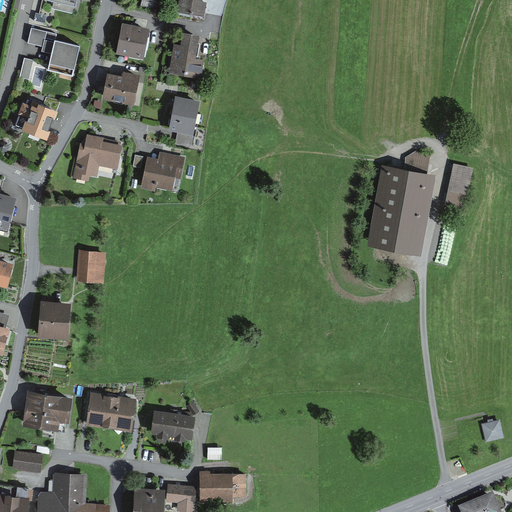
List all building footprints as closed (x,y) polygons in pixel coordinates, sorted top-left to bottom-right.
[(52,0),(55,1),(53,8),(71,12),(73,5),(75,5),(76,0),(52,0)] [(199,0),(180,0),(179,9),(202,14),(205,2),(200,1),(199,0)] [(147,30),(124,25),(118,50),(142,55),(147,30)] [(62,40),(35,34),(31,50),(53,56),(49,72),(74,78),(80,53),(60,48),(62,40)] [(182,47),(177,46),(172,71),(199,76),(203,60),(194,58),(198,37),(185,34),(182,47)] [(122,78),(109,75),(105,96),(132,101),(137,76),(123,74),(122,78)] [(64,103),(29,91),(24,105),(30,107),(27,116),(56,126),(64,103)] [(197,103),(177,98),(171,127),(191,131),(197,103)] [(87,143),(81,142),(75,171),(96,175),(98,165),(115,168),(119,147),(101,143),(102,138),(89,135),(87,143)] [(161,160),(149,158),(143,186),(154,188),(154,185),(170,188),(173,174),(179,175),(182,158),(162,155),(161,160)] [(416,263),(426,186),(419,185),(422,168),(404,165),(402,183),(382,181),(372,258),(416,263)] [(459,213),(465,178),(447,175),(441,210),(459,213)] [(13,199),(0,195),(0,224),(6,226),(13,199)] [(102,254),(81,252),(79,278),(100,280),(102,254)] [(11,265),(0,261),(0,283),(6,285),(11,265)] [(67,304),(43,303),(41,332),(65,334),(67,304)] [(70,399),(29,393),(25,423),(60,428),(61,419),(67,420),(70,399)] [(134,400),(93,394),(89,423),(130,429),(134,400)] [(193,417),(155,413),(152,432),(190,436),(193,417)] [(494,426),(479,430),(483,446),(498,442),(494,426)] [(40,456),(16,453),(14,467),(38,470),(40,456)] [(54,482),(41,481),(39,511),(102,511),(102,510),(115,510),(115,497),(90,496),(92,466),(55,464),(54,482)] [(241,465),(204,466),(205,493),(242,492),(241,465)] [(201,478),(184,477),(183,494),(200,495),(201,478)] [(25,511),(29,489),(0,485),(0,511),(25,511)] [(161,511),(162,491),(136,490),(134,511),(161,511)] [(497,511),(491,496),(460,508),(461,511),(497,511)]
